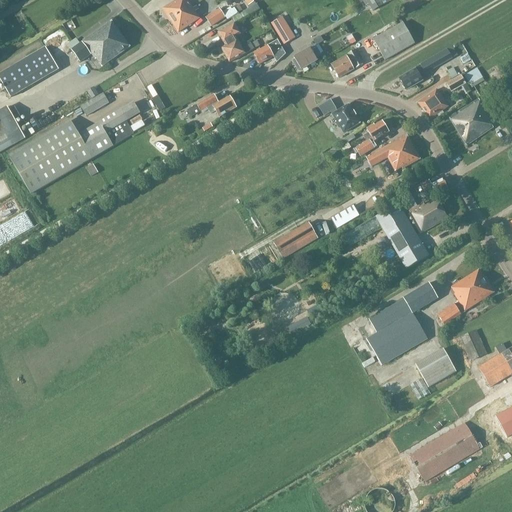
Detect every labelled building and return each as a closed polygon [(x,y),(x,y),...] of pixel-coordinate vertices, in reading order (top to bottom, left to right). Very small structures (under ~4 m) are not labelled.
[(170,21),(192,7),(187,0),(177,0),(162,9),(170,21)] [(365,0),(372,11),(384,5),(391,0),(365,0)] [(234,24),(235,23),(259,9),(257,5),(231,19),(234,24)] [(192,7),(170,21),(178,32),(199,18),(195,12),(198,10),(196,6),(193,9),(192,7)] [(205,18),(211,27),(225,18),(219,9),(205,18)] [(284,45),(295,38),(282,17),(271,24),(284,45)] [(82,43),(71,50),(80,63),(92,54),(100,67),(128,48),(129,49),(131,47),(111,21),(109,22),(110,23),(81,42),(82,43)] [(225,46),(238,40),(236,37),(240,34),(235,23),(234,24),(217,33),(225,46)] [(385,61),(415,44),(403,23),(373,40),(385,61)] [(340,36),(345,44),(350,41),(345,33),(340,36)] [(253,49),(251,44),(250,43),(242,48),(238,40),(225,46),(220,48),(229,64),(245,54),(253,49)] [(285,54),(277,40),(253,54),(260,65),(273,57),(277,63),(285,54)] [(251,44),(253,49),(259,47),(257,41),(251,44)] [(315,58),(321,54),(316,46),(310,49),(309,48),(293,58),(294,60),(292,61),(298,71),(300,70),(301,71),(317,61),(315,58)] [(25,59),(0,73),(0,80),(1,81),(11,98),(38,82),(38,81),(58,69),(45,47),(28,57),(25,59)] [(447,49),(433,57),(438,66),(449,60),(452,59),(447,49)] [(331,66),(330,68),(332,72),(334,72),(339,79),(354,70),(351,66),(353,64),(356,69),(363,64),(355,50),(347,55),(348,57),(347,58),(346,56),(330,65),(331,66)] [(425,73),(421,66),(399,79),(406,90),(422,81),(419,76),(425,73)] [(464,76),(470,86),(483,78),(477,69),(464,76)] [(452,80),(446,84),(451,93),(460,88),(461,87),(462,87),(466,85),(460,76),(458,77),(452,80)] [(85,97),(93,93),(89,85),(81,89),(85,97)] [(436,90),(417,103),(429,121),(437,115),(442,112),(449,107),(436,90)] [(86,117),(109,103),(103,94),(80,107),(86,117)] [(192,108),(187,111),(190,117),(196,114),(200,112),(201,112),(202,114),(208,110),(210,114),(215,112),(219,119),(237,108),(229,97),(219,103),(214,95),(196,105),(192,108)] [(151,96),(146,99),(152,108),(157,106),(151,96)] [(492,120),(479,99),(448,117),(465,146),(493,128),(490,121),(492,120)] [(330,100),(318,107),(324,116),(331,112),(332,115),(343,134),(359,124),(360,124),(359,123),(355,116),(356,116),(355,115),(355,116),(353,113),(353,112),(352,112),(348,105),(347,105),(337,112),(335,109),(336,109),(330,100)] [(71,123),(10,159),(32,195),(134,135),(126,122),(140,114),(134,103),(79,136),(71,123)] [(7,108),(0,112),(0,147),(22,134),(7,108)] [(366,142),(355,149),(360,157),(374,148),(371,144),(389,132),(382,121),(374,126),(373,124),(366,128),(367,130),(368,132),(363,136),(366,142)] [(196,126),(198,130),(207,126),(205,122),(196,126)] [(407,135),(366,158),(371,167),(388,158),(395,171),(402,168),(402,169),(420,160),(407,135)] [(162,141),(167,150),(174,146),(169,138),(162,141)] [(86,169),(91,177),(98,173),(93,165),(86,169)] [(420,184),(414,187),(418,195),(432,188),(435,195),(448,189),(442,178),(431,184),(429,180),(420,184)] [(398,205),(375,218),(381,229),(404,268),(405,270),(429,257),(417,236),(422,233),(447,219),(436,199),(424,205),(423,203),(417,206),(407,189),(400,193),(404,201),(410,211),(404,214),(398,205)] [(337,229),(367,211),(361,201),(331,219),(337,229)] [(0,244),(30,230),(21,212),(0,222),(0,244)] [(273,243),(283,260),(318,239),(309,223),(273,243)] [(464,312),(494,293),(488,285),(490,284),(486,277),(484,278),(479,269),(470,276),(451,289),(454,295),(453,295),(458,302),(454,305),(443,312),(438,315),(444,326),(461,315),(464,312)] [(413,314),(438,299),(429,284),(404,299),(368,320),(375,334),(365,339),(381,366),(427,340),(413,314)] [(476,331),(459,338),(470,362),(487,355),(476,331)] [(503,344),(495,348),(499,356),(478,368),(490,388),(511,374),(511,347),(507,351),(503,344)] [(415,365),(428,388),(456,372),(443,349),(415,365)] [(356,361),(359,368),(371,363),(368,356),(356,361)] [(511,407),(495,417),(507,438),(511,435),(511,407)] [(464,423),(409,456),(425,483),(480,449),(464,423)] [(396,506),(396,503),(396,499),(395,496),(393,492),(391,490),(387,487),(384,486),(378,485),(373,486),(370,487),(366,490),(364,492),(362,495),(361,499),(361,502),(361,506),(362,509),(363,511),(393,511),(395,510),(396,506)]
